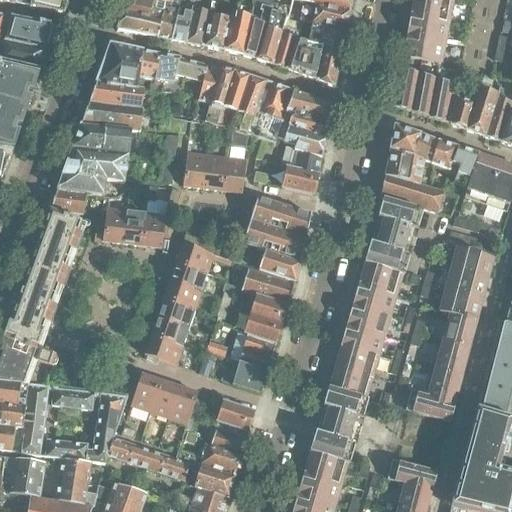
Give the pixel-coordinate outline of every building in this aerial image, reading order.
[(31,0),(29,9),(63,18),(68,0),(31,0)] [(163,4),(150,0),(128,0),(124,12),(157,22),(160,10),(161,8),(162,9),(163,4)] [(150,0),(163,4),(162,9),(161,8),(160,10),(174,12),(175,12),(177,6),(176,6),(178,0),(150,0)] [(231,17),(227,20),(220,52),(242,57),(255,6),(251,5),(253,1),(250,0),(242,0),(236,14),(235,18),(231,17)] [(250,0),(253,1),(251,5),(255,6),(271,11),(271,10),(273,0),(250,0)] [(296,0),(296,1),(299,2),(298,4),(305,6),(349,14),(351,0),(296,0)] [(449,22),(453,3),(434,0),(414,0),(412,15),(449,22)] [(271,10),(271,11),(255,61),(271,67),(283,30),(286,19),(289,9),(272,4),(271,10)] [(255,6),(242,57),(255,61),(271,11),(255,6)] [(349,14),(305,6),(300,23),(309,25),(310,24),(311,25),(312,23),(346,31),(349,14)] [(170,43),(174,12),(160,10),(157,22),(152,39),(170,43)] [(157,22),(124,12),(117,32),(152,39),(157,22)] [(174,12),(170,43),(184,46),(188,19),(181,18),(182,14),(175,12),(174,12)] [(186,15),(182,14),(181,18),(188,19),(184,46),(202,49),(209,18),(186,15)] [(445,44),(449,22),(412,15),(410,15),(406,37),(407,37),(445,44)] [(49,28),(2,18),(0,23),(0,41),(46,51),(51,34),(49,28)] [(227,20),(209,18),(202,49),(220,52),(227,20)] [(286,19),(283,30),(298,35),(302,25),(286,19)] [(310,24),(309,25),(306,45),(322,50),(314,82),(335,89),(346,31),(312,23),(311,25),(310,24)] [(511,38),(511,26),(504,25),(502,37),(511,38)] [(283,30),(271,67),(286,72),(296,42),(298,35),(283,30)] [(441,66),(445,44),(407,37),(406,37),(402,60),(403,60),(441,67),(441,66)] [(507,39),(500,38),(498,37),(495,50),(505,52),(507,39)] [(0,59),(40,68),(46,51),(0,41),(0,59)] [(296,42),(286,72),(314,82),(322,50),(306,45),(306,46),(296,42)] [(139,76),(142,54),(110,47),(96,85),(137,91),(138,81),(150,83),(151,84),(151,78),(139,76)] [(503,64),(505,52),(495,50),(493,63),(503,64)] [(163,58),(142,54),(139,76),(151,78),(151,84),(150,83),(149,94),(170,96),(172,81),(160,79),(163,58)] [(180,62),(163,58),(160,79),(172,81),(170,96),(179,97),(183,81),(198,84),(199,80),(183,76),(183,74),(179,73),(180,62)] [(0,154),(11,157),(40,68),(0,59),(0,154)] [(206,68),(180,62),(179,73),(183,74),(183,76),(199,80),(204,81),(206,68)] [(210,107),(221,72),(206,68),(204,81),(199,80),(198,84),(201,85),(197,103),(210,106),(210,107)] [(411,114),(418,76),(400,70),(393,108),(393,109),(411,115),(411,114)] [(222,116),(234,75),(221,72),(210,107),(210,106),(207,115),(222,116)] [(234,75),(222,116),(218,127),(226,130),(234,110),(240,113),(250,80),(234,75)] [(436,82),(418,76),(411,114),(411,115),(429,121),(429,119),(436,82)] [(482,84),(492,87),(493,81),(484,78),(482,84)] [(249,138),(265,85),(250,80),(240,114),(239,114),(234,133),(247,137),(249,138)] [(447,125),(452,99),(454,88),(436,82),(429,119),(429,121),(447,126),(447,125)] [(142,91),(137,91),(96,85),(89,103),(140,111),(142,91)] [(265,85),(249,138),(257,140),(264,116),(267,118),(276,89),(265,85)] [(292,95),(276,89),(267,118),(264,116),(257,140),(274,146),(276,139),(281,126),(292,95)] [(483,139),(497,96),(477,89),(472,106),(465,132),(483,139)] [(503,146),(511,104),(501,101),(503,91),(498,90),(497,96),(483,139),(503,146)] [(324,139),(331,106),(292,95),(281,126),(324,139)] [(472,106),(452,99),(447,125),(447,126),(449,127),(465,132),(472,106)] [(511,100),(511,104),(503,146),(511,148),(511,100)] [(140,111),(89,103),(81,127),(130,133),(131,133),(140,134),(142,112),(140,111)] [(222,116),(207,115),(204,123),(218,127),(222,116)] [(167,132),(169,120),(160,118),(158,131),(167,132)] [(169,120),(167,132),(176,134),(178,121),(169,120)] [(178,121),(176,134),(184,135),(186,122),(178,121)] [(320,161),(324,139),(281,126),(276,139),(283,142),(282,145),(292,149),(291,152),(320,161)] [(129,156),(131,133),(130,133),(81,127),(72,151),(129,156)] [(432,167),(441,145),(395,129),(390,151),(424,164),(432,167)] [(247,137),(234,133),(231,149),(248,151),(249,138),(247,137)] [(165,147),(175,148),(177,139),(166,137),(165,147)] [(259,145),(254,159),(259,160),(263,147),(259,145)] [(451,167),(458,150),(441,145),(432,167),(449,174),(451,167)] [(165,147),(164,157),(174,158),(175,148),(165,147)] [(318,175),(320,161),(291,152),(285,150),(282,166),(286,167),(318,175)] [(467,189),(478,157),(458,150),(451,167),(458,169),(453,185),(467,189)] [(129,156),(72,151),(63,176),(105,182),(106,183),(124,185),(128,157),(129,157),(129,156)] [(390,151),(386,163),(383,179),(432,194),(433,191),(420,187),(422,176),(424,164),(390,151)] [(202,191),(206,158),(187,155),(182,188),(202,191)] [(174,158),(164,157),(162,166),(173,167),(174,158)] [(511,168),(478,157),(467,189),(463,200),(506,215),(511,199),(511,168)] [(206,158),(202,191),(221,193),(226,160),(206,158)] [(266,162),(259,160),(254,159),(252,166),(255,167),(263,169),(264,169),(266,162)] [(226,160),(221,193),(241,196),(245,163),(226,160)] [(162,166),(161,176),(172,177),(173,167),(162,166)] [(263,176),(263,169),(255,167),(254,174),(263,176)] [(314,197),(318,175),(286,167),(281,190),(314,197)] [(263,176),(254,174),(253,174),(251,183),(270,187),(272,178),(263,176)] [(63,176),(57,193),(85,196),(85,197),(103,199),(106,183),(105,182),(63,176)] [(170,187),(172,177),(161,176),(160,185),(170,187)] [(432,194),(383,179),(379,199),(384,200),(437,215),(443,194),(433,191),(432,194)] [(146,214),(141,248),(161,251),(162,239),(169,240),(184,195),(171,191),(163,216),(146,214)] [(57,193),(50,213),(77,222),(78,218),(82,218),(85,197),(85,196),(57,193)] [(257,199),(244,247),(264,253),(298,264),(310,216),(257,199)] [(417,231),(423,213),(437,217),(437,215),(384,200),(378,221),(383,222),(409,229),(417,231)] [(122,246),(126,211),(106,209),(104,222),(96,221),(94,243),(122,246)] [(126,211),(122,246),(141,248),(146,214),(126,211)] [(50,213),(10,323),(6,332),(4,339),(41,352),(43,345),(47,335),(47,334),(43,333),(46,324),(51,326),(58,308),(52,306),(59,288),(64,290),(71,272),(65,270),(71,252),(77,254),(84,236),(78,234),(81,224),(77,222),(50,213)] [(460,230),(463,222),(455,220),(453,228),(460,230)] [(405,245),(409,229),(383,222),(379,237),(376,247),(402,255),(405,245)] [(468,232),(470,224),(463,222),(460,230),(468,232)] [(475,234),(478,226),(470,224),(468,232),(475,234)] [(483,236),(485,228),(478,226),(475,234),(483,236)] [(491,239),(493,230),(485,228),(483,236),(491,239)] [(498,241),(501,232),(493,230),(491,239),(498,241)] [(231,263),(236,251),(185,234),(175,265),(206,276),(213,257),(231,263)] [(454,248),(457,236),(451,234),(447,247),(454,248)] [(460,250),(464,238),(457,236),(454,248),(460,250)] [(467,252),(470,239),(464,238),(460,250),(467,252)] [(473,254),(477,241),(470,239),(467,252),(473,254)] [(480,255),(483,243),(477,241),(473,254),(480,255)] [(486,257),(490,245),(483,243),(480,255),(486,257)] [(496,246),(490,245),(486,257),(493,259),(496,246)] [(410,257),(402,255),(376,247),(370,246),(364,265),(365,266),(401,276),(405,276),(410,259),(410,257)] [(456,250),(450,273),(487,283),(494,259),(456,250)] [(236,251),(231,263),(238,266),(242,254),(236,251)] [(300,265),(298,264),(264,253),(258,272),(294,284),(300,265)] [(206,276),(175,265),(169,283),(200,294),(206,276)] [(365,266),(359,284),(396,295),(401,276),(365,266)] [(255,298),(288,309),(292,294),(294,287),(247,272),(240,294),(255,298)] [(426,273),(423,286),(432,288),(436,276),(426,273)] [(450,273),(444,292),(482,302),(487,283),(450,273)] [(420,279),(408,275),(405,284),(418,288),(420,279)] [(169,283),(162,302),(194,312),(200,294),(169,283)] [(390,317),(396,295),(359,285),(353,306),(390,317)] [(222,293),(223,294),(233,297),(235,289),(225,286),(222,293)] [(429,301),(432,288),(423,286),(419,298),(429,301)] [(476,324),(482,302),(444,292),(439,314),(476,324)] [(233,297),(223,294),(219,306),(229,309),(233,297)] [(281,330),(288,309),(255,298),(248,319),(281,330)] [(194,312),(162,302),(156,320),(188,331),(194,312)] [(225,321),(229,309),(219,306),(215,318),(225,321)] [(384,338),(390,317),(353,306),(347,327),(384,338)] [(511,307),(504,306),(502,314),(509,316),(506,326),(511,326),(511,307)] [(411,323),(414,311),(406,308),(402,321),(411,323)] [(276,347),(281,330),(248,319),(243,337),(246,338),(276,347)] [(188,331),(156,320),(150,339),(181,349),(188,331)] [(407,336),(411,323),(402,321),(399,333),(407,336)] [(417,323),(413,335),(422,337),(425,325),(417,323)] [(447,323),(441,346),(469,354),(475,330),(447,323)] [(511,326),(506,326),(499,324),(476,410),(511,418),(511,326)] [(378,359),(384,338),(347,327),(341,349),(378,359)] [(418,349),(422,337),(413,335),(410,347),(418,349)] [(276,347),(246,338),(242,351),(272,360),(276,347)] [(56,366),(58,362),(56,357),(41,352),(4,339),(0,339),(0,341),(0,384),(19,386),(29,388),(29,386),(45,388),(45,382),(50,368),(52,369),(56,366)] [(175,368),(181,349),(150,339),(144,357),(175,368)] [(227,350),(209,344),(206,354),(224,360),(227,350)] [(441,346),(435,370),(462,377),(469,354),(441,346)] [(378,359),(341,349),(335,370),(372,381),(378,359)] [(399,365),(402,352),(394,350),(390,362),(399,365)] [(242,351),(238,363),(239,364),(268,373),(272,360),(242,351)] [(213,365),(204,362),(199,376),(208,379),(213,365)] [(395,377),(399,365),(390,362),(386,375),(395,377)] [(239,364),(235,379),(232,387),(260,396),(268,373),(239,364)] [(372,381),(335,370),(328,395),(324,409),(331,411),(337,409),(341,395),(365,402),(366,403),(372,381)] [(462,377),(435,370),(428,393),(456,401),(462,377)] [(235,379),(222,375),(219,383),(232,387),(235,379)] [(149,414),(159,383),(141,376),(130,408),(149,414)] [(409,380),(401,378),(397,390),(406,392),(409,380)] [(178,389),(159,383),(149,414),(167,421),(178,389)] [(0,384),(0,405),(27,409),(27,402),(17,401),(19,386),(0,384)] [(27,402),(47,404),(49,389),(45,388),(29,386),(29,388),(27,402)] [(70,411),(73,393),(57,391),(57,389),(52,389),(50,409),(70,411)] [(191,433),(201,403),(195,400),(197,395),(178,389),(167,421),(186,427),(184,431),(191,433)] [(73,393),(70,411),(92,414),(94,399),(96,399),(96,395),(73,393)] [(410,393),(409,394),(417,397),(413,414),(450,424),(456,401),(428,393),(427,397),(410,393)] [(381,394),(378,406),(387,409),(390,397),(381,394)] [(100,395),(97,413),(121,416),(126,399),(100,395)] [(323,455),(348,462),(365,402),(341,395),(337,409),(331,411),(324,409),(317,434),(324,437),(327,441),(323,455)] [(27,402),(27,409),(26,416),(45,418),(47,404),(27,402)] [(236,430),(248,434),(254,415),(222,404),(214,429),(217,430),(218,430),(217,433),(233,438),(236,430)] [(27,409),(0,405),(0,430),(24,434),(25,425),(26,416),(27,409)] [(455,488),(450,507),(469,511),(510,511),(511,507),(511,504),(511,418),(476,410),(456,488),(455,488)] [(121,416),(97,413),(95,426),(117,429),(121,416)] [(44,427),(45,418),(26,416),(25,425),(44,427)] [(24,434),(24,437),(43,439),(44,427),(25,425),(24,434)] [(117,429),(95,426),(93,440),(112,443),(113,439),(117,429)] [(135,432),(124,428),(123,428),(120,436),(133,441),(135,432)] [(24,434),(0,430),(0,451),(24,455),(25,444),(23,444),(24,437),(24,434)] [(209,448),(204,447),(204,448),(239,460),(240,458),(248,434),(236,430),(233,438),(217,433),(218,430),(217,430),(216,432),(215,431),(209,448)] [(43,439),(24,437),(23,444),(25,444),(24,455),(40,457),(43,439)] [(113,439),(112,443),(107,457),(149,471),(155,453),(113,439)] [(107,457),(112,443),(93,440),(91,451),(87,451),(86,463),(86,466),(91,467),(92,464),(105,465),(107,457)] [(66,461),(67,444),(46,441),(44,459),(59,461),(59,464),(65,464),(66,461)] [(88,445),(67,444),(66,461),(86,463),(87,451),(88,445)] [(199,458),(186,454),(183,463),(190,465),(233,479),(234,479),(241,459),(240,458),(239,460),(204,448),(204,447),(203,446),(199,458)] [(175,460),(172,459),(166,477),(184,483),(188,471),(190,465),(183,463),(186,454),(178,452),(175,460)] [(172,459),(155,453),(149,471),(166,477),(172,459)] [(341,485),(347,465),(311,454),(305,474),(341,485)] [(5,459),(4,470),(14,472),(13,479),(43,483),(46,465),(5,459)] [(436,474),(435,473),(409,466),(399,464),(394,483),(404,486),(431,493),(432,493),(437,474),(436,474)] [(233,479),(190,465),(188,471),(198,474),(194,487),(194,489),(197,490),(228,500),(228,498),(233,479)] [(59,466),(53,499),(53,502),(93,507),(96,496),(87,494),(91,469),(59,466)] [(370,469),(362,467),(358,479),(367,481),(370,469)] [(305,474),(298,495),(335,506),(341,485),(305,474)] [(373,477),(370,489),(378,492),(382,479),(373,477)] [(12,485),(2,484),(0,493),(0,494),(10,496),(29,499),(40,500),(41,498),(43,483),(13,479),(12,485)] [(98,486),(96,495),(141,511),(146,496),(112,485),(109,492),(103,489),(103,487),(98,486)] [(425,511),(431,493),(404,486),(397,511),(425,511)] [(193,500),(186,498),(183,506),(191,508),(203,511),(223,511),(228,500),(197,490),(193,500)] [(10,496),(0,494),(0,503),(9,504),(10,496)] [(183,506),(186,498),(173,494),(170,495),(168,501),(183,506)] [(96,496),(93,507),(92,510),(94,511),(95,504),(104,507),(102,511),(140,511),(141,511),(96,495),(96,496)] [(333,511),(335,506),(298,495),(292,511),(333,511)] [(90,511),(92,510),(93,507),(53,502),(53,499),(51,499),(51,501),(45,500),(45,499),(41,498),(40,500),(29,499),(26,511),(90,511)] [(357,511),(360,500),(352,498),(348,510),(354,511),(357,511)]
